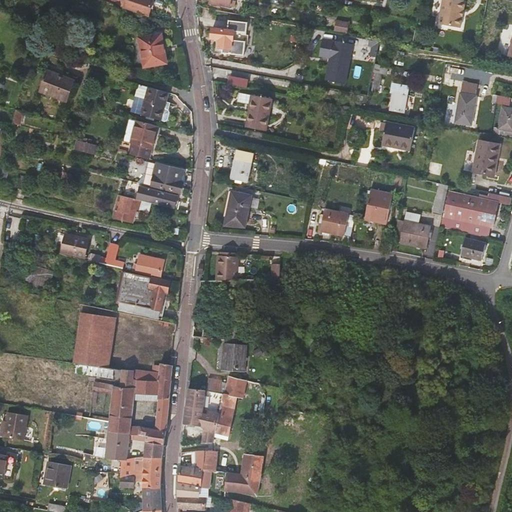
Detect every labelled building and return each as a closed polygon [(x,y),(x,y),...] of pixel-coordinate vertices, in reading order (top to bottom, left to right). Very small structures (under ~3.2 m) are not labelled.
[(148,0),(126,0),(124,8),(148,16),(152,5),(147,4),(148,0)] [(464,1),(459,0),(441,0),(436,23),(458,28),(464,1)] [(349,22),(336,20),(334,31),(347,34),(349,22)] [(246,23),(227,21),(226,30),(211,28),(210,39),(218,40),(217,48),(222,49),(221,53),(242,55),(246,23)] [(163,44),(161,34),(139,39),(144,67),(166,63),(165,54),(168,54),(166,44),(163,44)] [(352,45),(321,39),(318,56),(329,58),(324,80),(344,84),(352,45)] [(389,45),(381,43),(379,51),(388,52),(389,45)] [(374,64),(373,71),(375,72),(370,90),(375,92),(381,73),(385,74),(388,67),(374,64)] [(74,81),(47,70),(39,91),(67,102),(74,81)] [(229,84),(248,88),(250,79),(231,75),(229,84)] [(462,82),(461,88),(476,90),(477,85),(462,82)] [(408,86),(392,83),(390,93),(393,93),(390,110),(403,113),(408,86)] [(139,85),(136,96),(145,99),(148,87),(139,85)] [(145,99),(136,96),(131,112),(161,120),(168,93),(148,87),(145,99)] [(476,90),(461,88),(455,122),(462,123),(470,124),(476,90)] [(272,99),(239,93),(237,102),(250,105),(247,119),(245,127),(266,131),(272,99)] [(509,98),(497,96),(495,103),(508,106),(509,98)] [(511,109),(502,107),(498,128),(494,128),(493,133),(511,136),(511,109)] [(19,125),(23,112),(15,110),(11,123),(19,125)] [(132,138),(137,120),(129,118),(125,136),(132,138)] [(137,120),(132,138),(130,143),(132,144),(129,154),(131,154),(148,159),(158,126),(152,125),(137,120)] [(414,127),(386,122),(381,145),(409,151),(414,127)] [(499,145),(479,141),(476,153),(472,172),(493,176),(499,145)] [(85,142),(82,152),(90,154),(92,144),(85,142)] [(251,163),(235,160),(231,179),(235,180),(234,183),(241,184),(241,181),(246,182),(251,163)] [(142,175),(137,183),(180,194),(183,183),(185,183),(186,176),(182,174),(183,170),(144,161),(143,172),(142,175)] [(0,176),(6,179),(9,168),(0,165),(0,176)] [(58,175),(56,180),(68,182),(69,183),(71,174),(62,172),(60,176),(58,175)] [(28,178),(20,176),(17,188),(25,190),(28,178)] [(56,180),(56,179),(54,185),(67,188),(68,182),(56,180)] [(311,185),(302,183),(300,191),(309,193),(311,185)] [(434,214),(441,215),(447,185),(441,183),(434,214)] [(141,188),(139,200),(149,203),(150,203),(174,209),(177,196),(154,189),(153,191),(141,188)] [(392,194),(370,190),(364,219),(386,223),(392,194)] [(251,196),(231,191),(225,217),(245,222),(251,196)] [(449,192),(441,227),(487,238),(490,227),(491,227),(497,202),(498,195),(488,193),(488,197),(479,196),(478,199),(449,192)] [(139,200),(119,195),(113,219),(132,224),(135,210),(138,211),(139,208),(148,210),(150,203),(149,203),(139,200)] [(498,195),(497,202),(511,205),(511,198),(498,195)] [(399,208),(393,241),(426,247),(430,227),(418,225),(420,212),(399,208)] [(348,214),(324,209),(319,231),(343,236),(348,214)] [(88,240),(65,234),(61,253),(84,258),(88,240)] [(485,244),(464,239),(460,255),(481,260),(485,244)] [(110,244),(107,258),(111,260),(110,266),(119,268),(123,269),(125,263),(115,260),(118,246),(110,244)] [(234,280),(241,280),(242,257),(240,257),(240,252),(223,251),(223,256),(220,256),(218,280),(234,280)] [(140,255),(137,265),(136,272),(160,277),(164,260),(140,255)] [(111,260),(107,258),(100,257),(98,263),(110,266),(111,260)] [(283,272),(283,263),(275,262),(273,279),(282,279),(283,272)] [(53,272),(35,267),(29,284),(48,290),(53,272)] [(170,282),(128,273),(121,303),(138,307),(137,314),(159,319),(164,292),(167,293),(170,284),(170,282)] [(263,292),(263,279),(241,280),(234,280),(235,288),(240,288),(240,292),(263,292)] [(240,325),(240,300),(222,300),(223,336),(245,338),(244,325),(240,325)] [(81,313),(73,363),(75,363),(76,363),(108,368),(115,318),(81,313)] [(193,335),(193,336),(204,336),(205,328),(194,327),(194,329),(193,335)] [(247,345),(225,343),(223,369),(245,371),(247,345)] [(260,348),(253,351),(255,357),(263,354),(260,348)] [(108,368),(76,363),(75,373),(112,378),(114,369),(108,368)] [(152,374),(134,371),(133,380),(136,380),(159,382),(171,383),(172,365),(170,364),(160,363),(160,367),(154,366),(152,374)] [(130,434),(130,425),(133,400),(136,380),(133,380),(134,371),(122,370),(119,386),(113,386),(112,389),(94,385),(91,406),(95,407),(97,393),(112,394),(109,418),(109,421),(108,432),(130,434)] [(225,392),(224,394),(223,398),(220,414),(216,428),(216,430),(214,437),(227,440),(237,397),(243,398),(247,380),(246,380),(228,377),(227,383),(225,392)] [(209,378),(206,390),(212,392),(224,394),(225,392),(227,383),(222,382),(223,380),(209,378)] [(136,380),(133,400),(158,402),(159,382),(136,380)] [(159,382),(158,402),(155,430),(140,427),(139,436),(146,437),(145,442),(164,445),(164,444),(166,431),(167,422),(167,421),(171,383),(159,382)] [(213,442),(214,437),(216,430),(216,428),(220,414),(209,411),(208,414),(203,413),(206,390),(188,389),(187,396),(186,406),(186,412),(185,424),(201,427),(204,430),(202,438),(197,438),(196,444),(213,442)] [(27,415),(9,412),(4,437),(23,440),(27,415)] [(139,436),(140,427),(130,425),(130,434),(139,436)] [(127,460),(129,440),(130,434),(108,432),(105,458),(123,460),(127,460)] [(164,445),(145,442),(144,458),(162,458),(164,445)] [(204,486),(205,471),(207,451),(192,451),(192,464),(188,463),(187,467),(181,464),(179,475),(178,481),(179,481),(204,486)] [(218,451),(207,451),(205,471),(216,471),(218,451)] [(228,472),(226,490),(257,496),(264,456),(245,454),(241,473),(228,472)] [(123,460),(122,467),(135,467),(135,466),(145,466),(145,469),(161,471),(162,458),(144,458),(127,460),(123,460)] [(70,466),(48,462),(44,484),(66,489),(70,466)] [(142,482),(143,511),(161,510),(161,505),(160,490),(161,475),(161,471),(145,469),(145,466),(135,466),(135,467),(122,467),(121,475),(119,487),(133,488),(134,481),(142,482)] [(220,489),(220,496),(225,498),(226,490),(228,472),(216,471),(205,471),(204,486),(179,481),(178,495),(178,496),(207,498),(207,495),(207,487),(220,489)] [(207,495),(207,498),(178,496),(178,507),(205,508),(211,508),(212,496),(207,495)] [(77,498),(71,497),(69,506),(67,506),(65,511),(73,511),(74,507),(77,498)] [(243,511),(245,502),(231,499),(228,511),(243,511)] [(48,503),(47,510),(55,511),(65,511),(67,506),(48,503)]
